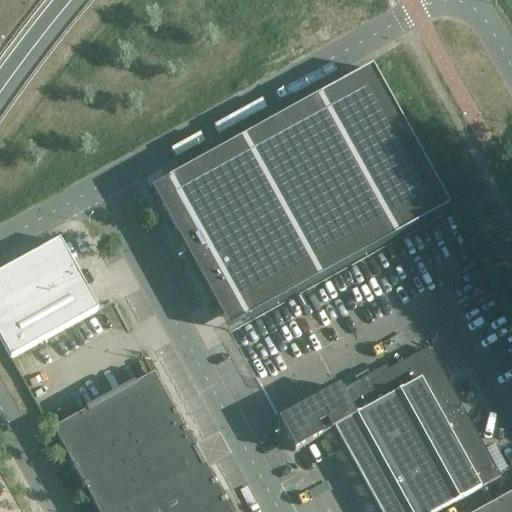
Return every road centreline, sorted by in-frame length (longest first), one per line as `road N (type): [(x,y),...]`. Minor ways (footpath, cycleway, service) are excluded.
road 1 (unclassified): [(435,0),(99,186)]
road 2 (unclassified): [(99,186),(279,511)]
